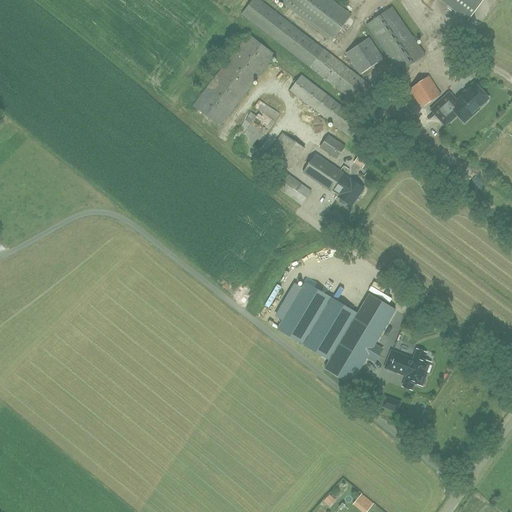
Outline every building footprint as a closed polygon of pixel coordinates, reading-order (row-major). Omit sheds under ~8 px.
[(379,93),(258,0),(253,0),(242,15),(366,111),(379,93)] [(277,0),(331,41),(351,16),(330,0),(277,0)] [(440,0),(467,21),(483,0),(440,0)] [(399,73),(425,56),(392,8),(366,26),(399,73)] [(220,127),(275,55),(248,35),(193,106),(220,127)] [(369,39),(346,54),(361,75),(383,59),(369,39)] [(351,139),(363,123),(302,76),(290,92),(351,139)] [(422,109),(441,96),(429,77),(410,90),(422,109)] [(475,83),(463,94),(456,101),(450,94),(432,111),(447,126),(458,115),(465,123),(480,109),(479,108),(489,98),(475,83)] [(384,132),(411,113),(400,97),(373,116),(384,132)] [(276,122),(280,115),(267,106),(263,113),(254,108),(234,138),(240,142),(236,148),(251,158),(276,122)] [(507,129),(511,124),(511,117),(511,116),(502,125),(507,129)] [(290,173),(306,149),(282,133),(267,156),(290,173)] [(345,147),(329,136),(320,149),(336,160),(345,147)] [(339,202),(344,205),(346,205),(347,203),(352,206),(359,195),(362,195),(364,191),(363,189),(364,189),(351,180),(351,181),(343,175),(343,174),(316,155),(303,173),(331,192),(333,189),(336,190),(335,192),(340,196),(339,197),(340,198),(339,200),(339,202)] [(357,163),(365,170),(371,162),(362,156),(357,163)] [(302,205),(311,192),(279,169),(269,182),(302,205)] [(376,355),(371,351),(374,345),(375,345),(396,311),(369,295),(357,315),(305,284),(277,331),(329,362),(325,369),(351,385),(367,358),(372,361),(376,355)] [(408,377),(404,387),(412,391),(415,384),(421,386),(421,384),(423,385),(425,380),(423,379),(425,375),(427,375),(427,373),(429,374),(432,367),(430,366),(431,363),(424,361),(426,354),(418,350),(414,360),(392,352),(385,368),(408,377)] [(361,507),(366,501),(360,496),(355,502),(361,507)] [(334,501),(328,507),(331,510),(337,504),(334,501)]
